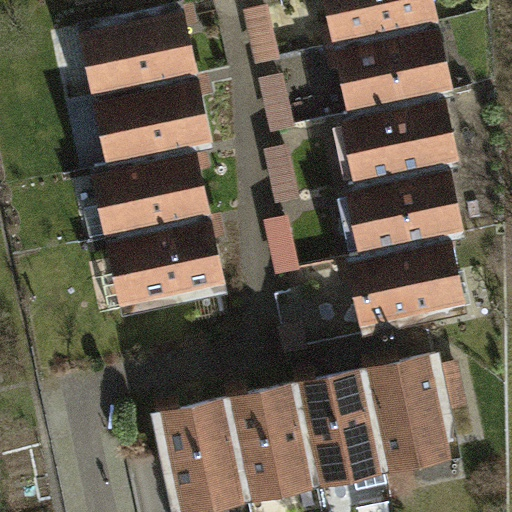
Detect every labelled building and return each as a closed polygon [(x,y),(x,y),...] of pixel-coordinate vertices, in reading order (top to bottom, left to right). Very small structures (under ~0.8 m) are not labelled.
[(196,67),(181,0),(167,0),(77,19),(92,89),(196,67)] [(437,16),(434,0),(325,0),(333,38),(437,16)] [(452,84),(438,16),(333,38),(348,106),(452,84)] [(211,137),(196,67),(92,89),(106,159),(211,137)] [(458,155),(443,87),(339,109),(353,177),(458,155)] [(209,209),(195,141),(90,163),(105,231),(209,209)] [(463,226),(449,157),(345,179),(359,247),(463,226)] [(223,277),(209,209),(105,231),(119,299),(223,277)] [(464,297),(449,229),(345,251),(359,319),(464,297)] [(430,346),(362,360),(384,464),(452,450),(430,346)] [(362,360),(294,374),(315,478),(383,464),(362,360)] [(293,374),(225,388),(247,492),(315,478),(293,374)] [(225,388),(154,402),(175,507),(246,493),(225,388)]
